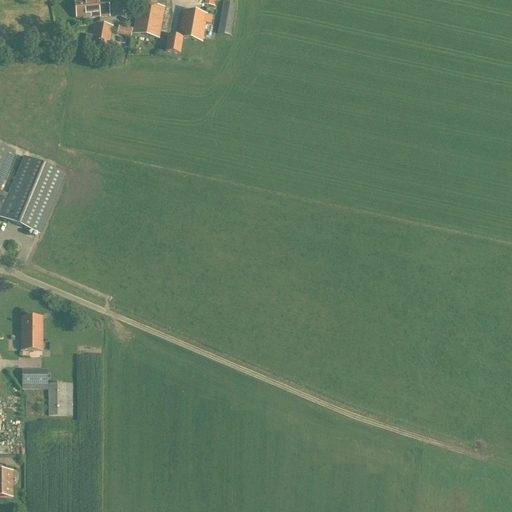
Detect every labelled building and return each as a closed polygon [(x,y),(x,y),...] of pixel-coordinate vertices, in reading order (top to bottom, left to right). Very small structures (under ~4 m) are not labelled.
[(109,17),(107,0),(88,0),(88,1),(75,2),(76,18),(90,17),(90,19),(109,17)] [(213,0),(210,22),(232,26),(235,0),(213,0)] [(159,39),(165,10),(154,8),(148,7),(148,6),(144,5),(141,19),(135,18),(131,34),(142,36),(142,33),(149,35),(148,37),(159,39)] [(183,39),(203,43),(207,15),(182,11),(178,38),(168,36),(165,52),(180,55),(183,39)] [(113,27),(94,23),(89,53),(107,56),(113,27)] [(0,191),(16,153),(0,146),(0,191)] [(0,218),(40,235),(65,174),(24,157),(8,195),(0,191),(0,212),(1,213),(0,213),(0,218)] [(22,352),(42,351),(42,318),(21,318),(22,352)] [(48,384),(48,371),(22,371),(22,391),(48,391),(48,417),(72,417),(72,384),(48,384)] [(0,496),(11,497),(11,473),(0,472),(0,496)]
